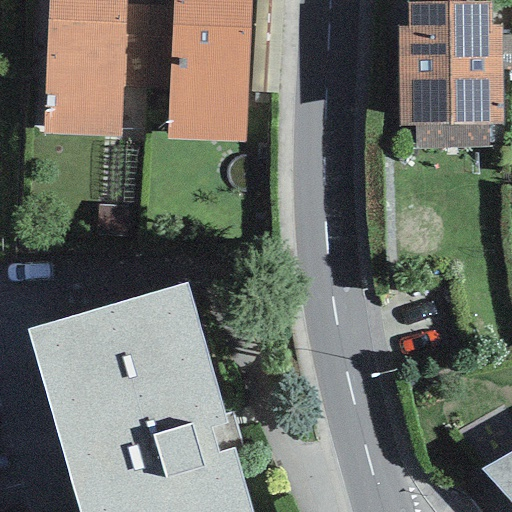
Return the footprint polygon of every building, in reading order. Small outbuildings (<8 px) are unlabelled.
[(126,5),(126,0),(48,0),(42,135),(120,138),(123,88),(126,5)] [(250,0),(172,0),(172,7),(169,90),(166,140),(244,143),(250,0)] [(502,125),(499,26),(491,26),(490,1),(406,2),(407,28),(397,28),(399,128),(414,127),(415,150),(488,149),(487,125),(502,125)] [(172,7),(126,5),(123,88),(169,90),(172,7)] [(252,511),(190,285),(26,330),(76,511),(252,511)] [(511,451),(480,470),(511,505),(511,451)]
